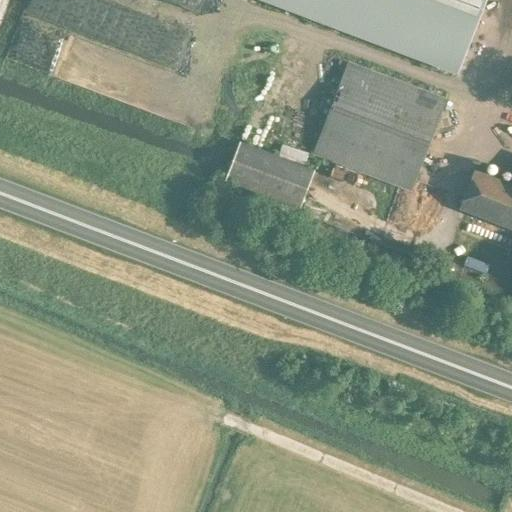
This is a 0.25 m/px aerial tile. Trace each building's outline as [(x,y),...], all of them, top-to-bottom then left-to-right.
[(271,0),(460,71),(486,0),(271,0)] [(217,70),(225,48),(212,43),(204,65),(217,70)] [(411,191),(414,182),(445,100),(346,63),(312,154),(411,191)] [(299,209),(313,171),(239,143),(224,180),(299,209)] [(461,211),(511,230),(511,185),(476,171),(461,211)] [(471,246),(468,258),(483,262),(486,250),(471,246)]
